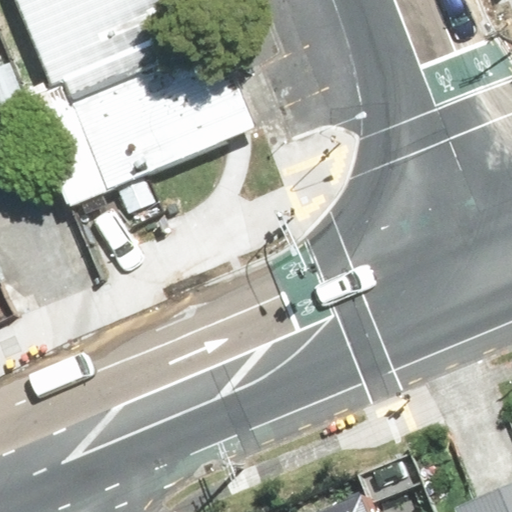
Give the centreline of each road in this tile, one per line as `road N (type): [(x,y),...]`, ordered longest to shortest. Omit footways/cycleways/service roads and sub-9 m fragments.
road 1 (secondary): [(511,306),(18,510)]
road 2 (secondary): [(0,431),(490,229)]
road 3 (residential): [(398,0),(490,229)]
